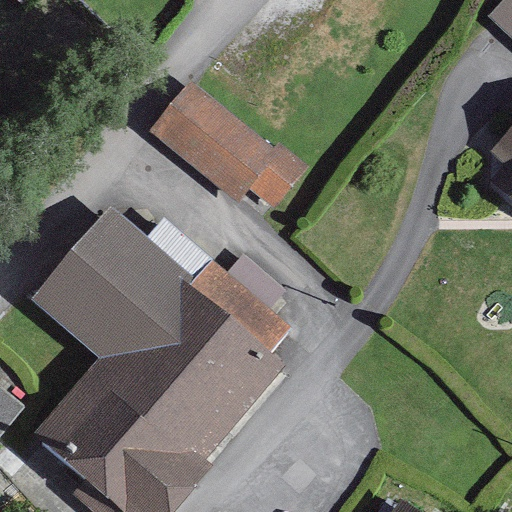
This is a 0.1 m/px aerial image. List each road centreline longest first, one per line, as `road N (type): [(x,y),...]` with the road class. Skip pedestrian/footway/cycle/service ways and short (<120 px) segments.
road 1 (residential): [(187,511),(331,355),(399,252),(448,126),(489,68)]
road 2 (residential): [(0,280),(232,0)]
